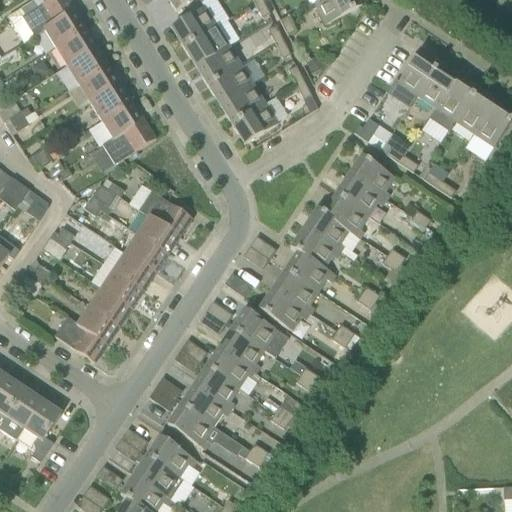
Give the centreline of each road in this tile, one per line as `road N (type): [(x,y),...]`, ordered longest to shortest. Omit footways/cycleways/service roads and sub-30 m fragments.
road 1 (residential): [(120,411),(236,240),(241,215),(230,188)]
road 2 (residential): [(230,188),(327,121),(398,13)]
road 3 (residential): [(230,188),(110,0)]
road 4 (residential): [(120,411),(0,329)]
road 5 (residential): [(51,511),(120,411)]
